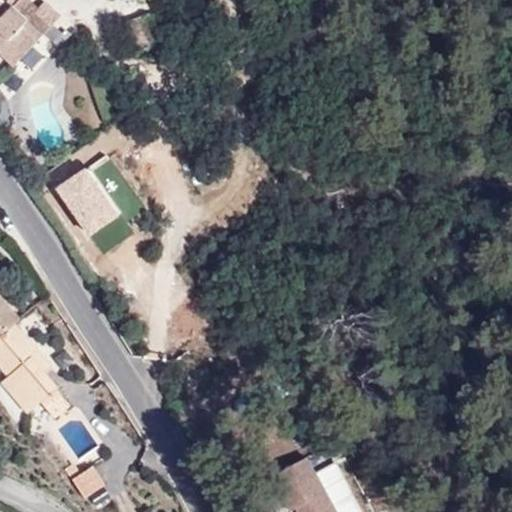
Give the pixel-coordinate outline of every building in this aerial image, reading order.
[(0,0),(0,51),(13,64),(41,34),(13,7),(19,0),(0,0)] [(90,239),(125,220),(96,168),(61,187),(90,239)] [(0,337),(15,323),(21,318),(0,294),(0,337)] [(0,337),(0,363),(10,375),(4,382),(30,412),(43,401),(57,388),(59,387),(47,373),(53,367),(15,323),(0,337)] [(69,404),(57,388),(43,401),(55,416),(69,404)] [(335,511),(305,456),(271,475),(291,509),(295,507),(298,511),(335,511)] [(90,501),(110,488),(94,465),(82,473),(78,467),(70,472),(90,501)]
